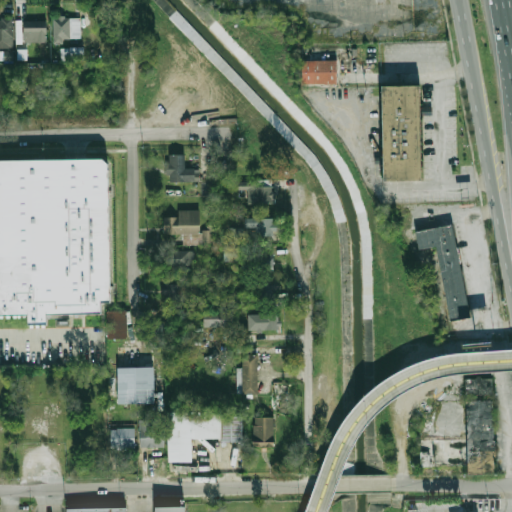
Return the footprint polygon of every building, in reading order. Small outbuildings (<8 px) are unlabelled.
[(81,17),(53,16),(53,43),(64,44),(64,38),(80,39),(81,17)] [(0,48),(13,48),(13,17),(0,17),(0,48)] [(23,21),(24,42),(46,42),(46,20),(23,21)] [(83,48),(61,47),(60,60),(83,61),(83,48)] [(305,60),(338,60),(338,84),(304,84),(305,60)] [(381,88),(424,89),(423,181),(380,180),(381,88)] [(168,182),(199,181),(199,169),(185,169),(184,154),(167,154),(168,182)] [(0,317),(0,161),(102,161),(108,166),(109,304),(103,304),(103,317),(46,317),(46,327),(28,327),(28,317),(0,317)] [(164,234),(182,234),(182,244),(214,244),(214,225),(208,225),(208,230),(199,230),(199,210),(178,210),(178,217),(164,217),(164,234)] [(275,235),(274,217),(244,218),(244,227),(255,227),(256,236),(275,235)] [(415,228),(455,222),(471,315),(448,319),(436,248),(419,251),(415,228)] [(224,261),(237,261),(237,245),(245,245),(244,227),(229,228),(229,245),(223,245),(224,261)] [(193,251),(166,250),(165,267),(193,267),(193,251)] [(273,271),(273,253),(255,254),(255,271),(273,271)] [(179,284),(162,284),(161,302),(179,302),(179,284)] [(106,311),(107,339),(127,338),(126,310),(106,311)] [(203,311),(203,327),(232,326),(232,311),(203,311)] [(248,331),(279,330),(279,313),(247,314),(248,331)] [(159,327),(146,327),(145,339),(159,340),(159,327)] [(257,394),(258,354),(243,354),(242,394),(257,394)] [(120,368),(156,368),(156,400),(120,400),(120,368)] [(468,403),(495,402),(495,473),(467,473),(465,462),(420,462),(420,438),(468,438),(468,403)] [(195,437),(195,460),(170,460),(170,411),(222,410),(222,437),(195,437)] [(274,417),(253,417),(253,448),(275,448),(274,417)] [(157,419),(139,420),(140,448),(164,447),(163,426),(157,426),(157,419)] [(135,447),(134,428),(110,429),(111,448),(135,447)]
